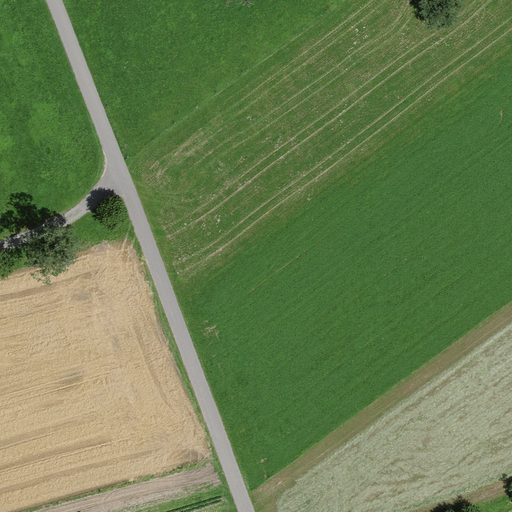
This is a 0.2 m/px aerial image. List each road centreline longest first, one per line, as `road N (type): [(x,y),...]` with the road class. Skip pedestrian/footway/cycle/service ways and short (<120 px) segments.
road 1 (unclassified): [(245,511),(52,0)]
road 2 (track): [(0,249),(77,216),(119,176)]
